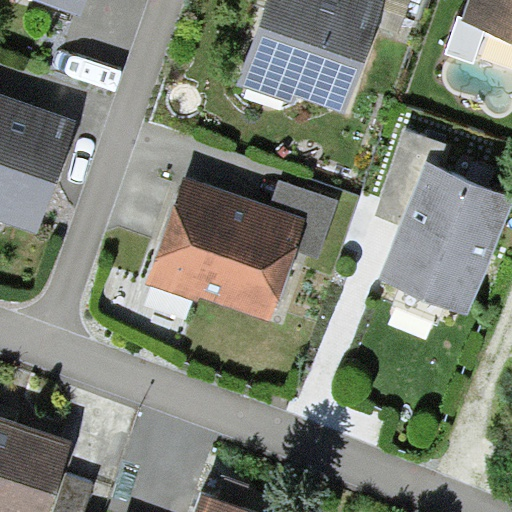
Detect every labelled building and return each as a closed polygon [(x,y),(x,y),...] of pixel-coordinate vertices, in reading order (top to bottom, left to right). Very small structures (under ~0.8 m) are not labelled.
[(265,0),(240,74),(291,92),(295,82),(345,99),(378,0),(265,0)] [(511,0),(463,0),(461,9),(511,25),(511,0)] [(0,210),(38,224),(77,108),(0,81),(0,210)] [(374,205),(397,213),(422,148),(437,153),(443,135),(406,122),(374,205)] [(397,213),(379,264),(403,274),(395,293),(435,309),(445,286),(467,294),(511,183),(437,153),(422,148),(397,213)] [(146,273),(198,292),(200,285),(270,309),(293,244),(306,209),(269,196),(185,166),(146,273)] [(306,209),(293,244),(321,253),(342,193),(278,170),(269,196),(306,209)] [(71,428),(0,404),(0,511),(2,511),(49,511),(57,488),(51,486),(71,428)] [(80,511),(92,479),(64,470),(57,488),(49,511),(80,511)] [(124,511),(123,511),(272,511),(275,505),(236,491),(202,478),(189,511),(124,511)]
